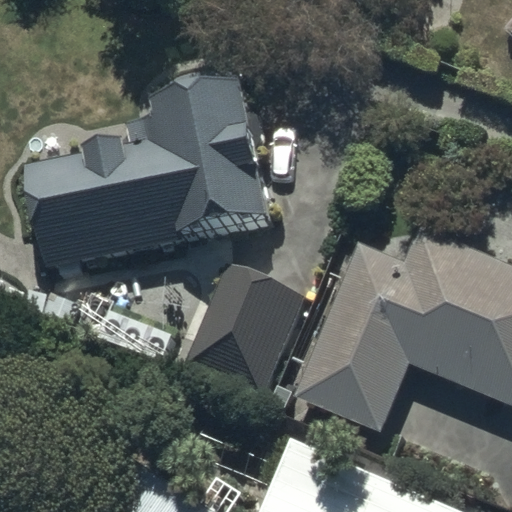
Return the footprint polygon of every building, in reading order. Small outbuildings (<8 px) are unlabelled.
[(136,163),(35,184),(56,287),(278,242),(250,105),(160,124),(162,133),(131,139),(136,163)] [(409,277),(364,261),(308,418),(389,447),(414,384),(511,420),(511,279),(422,244),(409,277)] [(312,309),(226,279),(191,381),(277,411),(312,309)] [(436,511),(298,457),(276,511),(436,511)] [(187,511),(135,477),(111,511),(187,511)]
